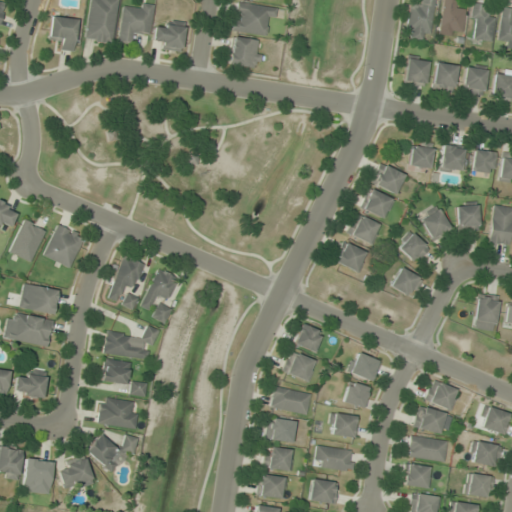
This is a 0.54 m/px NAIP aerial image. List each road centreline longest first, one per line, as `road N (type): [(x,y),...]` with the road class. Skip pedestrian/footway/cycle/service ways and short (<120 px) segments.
road 1 (residential): [(386,0),(367,115),(245,368),(221,511)]
road 2 (residential): [(22,183),(511,396)]
road 3 (residential): [(0,95),(126,68),(511,127)]
road 4 (residential): [(63,426),(79,316),(113,223)]
road 5 (residential): [(30,0),(18,59),(30,140),(22,183)]
road 6 (residential): [(412,354),(383,422),(368,511)]
road 7 (residential): [(511,274),(455,271),(412,354)]
